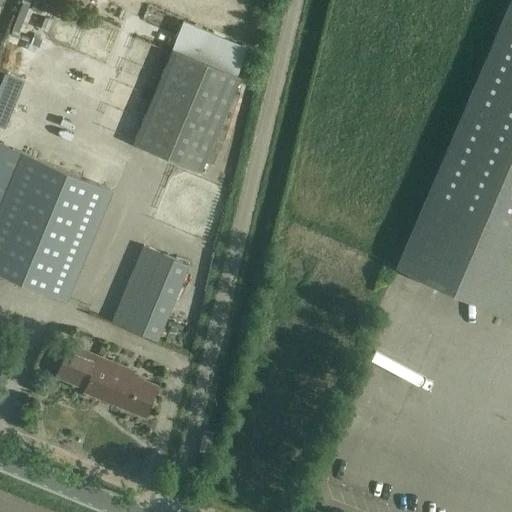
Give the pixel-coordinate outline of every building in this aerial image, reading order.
[(507,315),(511,304),(511,0),(510,0),(396,268),(507,315)] [(133,144),(201,172),(241,77),(173,49),(133,144)] [(0,143),(0,273),(64,301),(111,190),(0,143)] [(288,209),(285,232),(295,233),(299,210),(288,209)] [(325,249),(351,219),(341,211),(315,241),(325,249)] [(317,244),(324,222),(314,219),(307,241),(317,244)] [(189,264),(144,246),(112,321),(156,339),(189,264)] [(158,382),(140,374),(69,345),(57,375),(86,387),(85,391),(101,397),(102,395),(114,400),(113,402),(145,415),(158,382)] [(199,452),(209,455),(213,435),(204,433),(199,452)]
